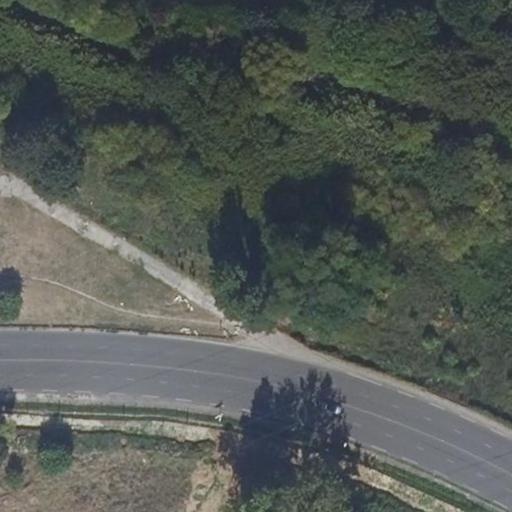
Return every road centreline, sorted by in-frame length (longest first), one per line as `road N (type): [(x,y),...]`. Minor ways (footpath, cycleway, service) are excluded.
road 1 (primary): [(511,475),(343,403),(247,378),(148,365),(0,361)]
road 2 (track): [(0,179),(262,338),(284,387)]
road 3 (track): [(206,304),(122,306),(0,256)]
